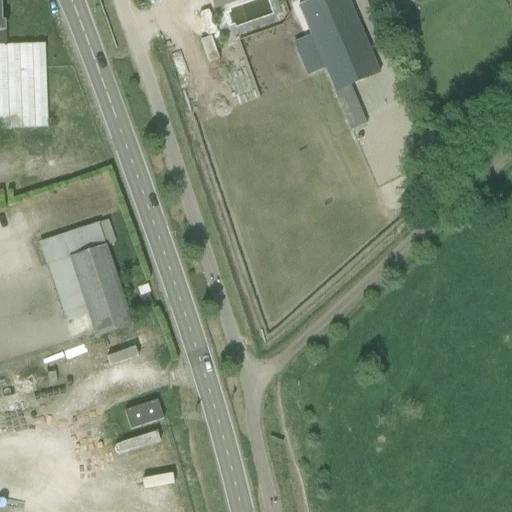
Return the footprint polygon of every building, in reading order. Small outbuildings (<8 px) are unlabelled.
[(211,0),(215,9),(234,3),(240,0),(211,0)] [(334,93),(353,85),(378,74),(346,0),(313,0),(297,7),(334,93)] [(368,0),(375,21),(399,13),(394,0),(368,0)] [(25,46),(0,46),(0,131),(27,130),(47,129),(44,45),(25,46)] [(353,85),(334,93),(377,192),(421,173),(395,114),(370,125),(353,85)] [(429,157),(421,160),(425,169),(433,166),(429,157)] [(79,231),(39,244),(65,323),(68,322),(88,316),(96,338),(132,326),(98,224),(79,231)] [(147,286),(137,289),(140,296),(150,293),(147,286)] [(124,412),(130,431),(163,420),(157,402),(124,412)]
